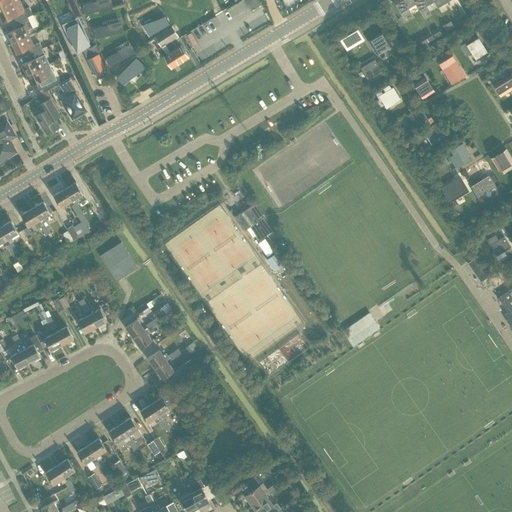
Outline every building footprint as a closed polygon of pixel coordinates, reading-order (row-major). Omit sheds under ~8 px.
[(0,0),(0,11),(21,1),(19,0),(0,0)] [(402,0),(393,0),(400,12),(408,8),(402,0)] [(423,0),(413,0),(415,3),(415,4),(419,10),(426,5),(423,0)] [(14,17),(16,22),(28,17),(33,15),(29,7),(24,10),(21,1),(0,11),(0,17),(0,18),(2,22),(14,17)] [(10,38),(9,38),(11,44),(29,35),(27,30),(32,27),(28,17),(16,22),(19,28),(7,33),(10,38)] [(78,17),(62,25),(73,49),(76,48),(77,51),(88,46),(87,43),(90,42),(78,17)] [(166,54),(164,56),(172,68),(188,58),(180,46),(176,48),(171,41),(178,36),(172,26),(155,37),(161,47),(162,47),(166,54)] [(358,29),(340,40),(347,51),(355,46),(354,45),(364,39),(358,29)] [(384,33),(370,42),(376,53),(390,44),(384,33)] [(34,45),(29,35),(11,44),(14,49),(15,49),(17,53),(28,48),(31,54),(42,48),(39,42),(34,45)] [(477,35),(466,42),(477,61),(488,54),(477,35)] [(41,61),(47,58),(42,48),(31,54),(33,59),(22,64),(24,69),(23,69),(26,75),(44,67),(41,61)] [(448,58),(454,54),(450,49),(445,52),(448,58)] [(99,54),(87,59),(94,74),(106,69),(99,54)] [(375,60),(361,69),(362,71),(365,76),(367,80),(382,72),(375,60)] [(448,66),(444,68),(453,83),(465,76),(456,60),(452,63),(451,61),(447,64),(448,66)] [(507,66),(502,69),(505,75),(510,72),(507,66)] [(48,76),(44,67),(26,75),(27,82),(30,81),(32,84),(43,79),(45,85),(57,79),(54,73),(48,76)] [(511,74),(508,76),(494,85),(501,96),(511,88),(511,74)] [(426,78),(415,84),(423,99),(434,92),(426,78)] [(86,111),(79,100),(80,99),(70,82),(62,86),(68,97),(62,100),(73,119),(77,116),(78,116),(80,116),(81,115),(82,113),(86,111)] [(383,89),(385,92),(383,94),(381,91),(376,94),(379,99),(380,100),(381,100),(384,104),(386,107),(400,99),(393,88),(392,88),(391,88),(389,85),(383,89)] [(48,91),(39,96),(40,97),(47,100),(50,99),(52,97),(48,91)] [(40,104),(44,111),(36,116),(47,134),(59,127),(55,120),(60,117),(50,99),(47,100),(40,104)] [(420,108),(409,114),(418,129),(429,122),(427,119),(420,108)] [(14,148),(9,140),(16,136),(7,120),(0,124),(0,162),(12,155),(11,153),(11,150),(14,148)] [(453,136),(447,126),(442,129),(438,122),(427,129),(436,143),(446,136),(447,139),(453,136)] [(453,149),(451,150),(460,165),(471,158),(462,143),(460,144),(459,142),(452,146),(453,149)] [(491,159),(498,170),(499,171),(511,162),(511,160),(505,150),(491,159)] [(489,176),(471,186),(477,197),(496,187),(493,183),(497,181),(493,175),(490,177),(489,176)] [(442,189),(449,200),(467,189),(460,178),(446,187),(442,189)] [(83,194),(75,182),(64,189),(72,201),(74,204),(77,203),(80,201),(77,198),(83,194)] [(61,208),(72,201),(64,189),(54,195),(61,208)] [(451,204),(454,209),(459,206),(456,201),(451,204)] [(50,214),(43,202),(32,208),(42,224),(44,223),(46,222),(47,221),(45,217),(50,214)] [(77,203),(74,204),(72,206),(75,211),(80,208),(77,203)] [(250,226),(254,232),(259,240),(267,235),(272,242),(278,238),(263,218),(264,216),(255,203),(236,217),(245,230),(250,226)] [(37,227),(40,226),(42,224),(32,208),(21,215),(28,227),(34,224),(37,227)] [(80,208),(75,211),(78,217),(83,214),(80,208)] [(83,214),(78,217),(81,222),(88,232),(95,228),(93,225),(90,226),(83,214)] [(18,233),(11,221),(0,227),(3,232),(10,244),(12,242),(14,241),(11,237),(18,233)] [(88,232),(81,222),(73,227),(72,226),(67,229),(68,230),(74,241),(88,232)] [(10,244),(3,232),(0,227),(0,254),(1,254),(0,251),(0,243),(2,243),(4,247),(7,245),(10,244)] [(23,230),(25,232),(27,236),(31,233),(27,227),(23,230)] [(74,241),(68,230),(62,234),(68,244),(74,241)] [(495,235),(487,240),(497,256),(511,248),(504,237),(498,240),(495,235)] [(12,242),(10,244),(7,245),(10,250),(15,247),(12,242)] [(117,281),(138,267),(121,242),(100,256),(117,281)] [(273,273),(284,265),(276,253),(265,261),(273,273)] [(473,260),(472,260),(468,263),(481,282),(486,279),(473,260)] [(511,288),(498,298),(508,312),(505,314),(508,319),(506,320),(511,328),(511,288)] [(64,297),(59,300),(64,309),(69,306),(64,297)] [(58,298),(53,301),(59,312),(64,309),(59,300),(58,298)] [(87,304),(84,299),(78,301),(82,307),(87,304)] [(39,304),(36,306),(40,312),(39,313),(43,320),(45,319),(46,318),(39,304)] [(90,310),(87,304),(82,307),(85,313),(90,310)] [(147,305),(137,312),(141,317),(151,310),(147,305)] [(90,310),(87,311),(89,315),(96,327),(107,321),(101,309),(94,312),(92,308),(90,310)] [(96,327),(89,315),(78,321),(85,333),(96,327)] [(160,322),(156,318),(151,321),(154,326),(160,322)] [(145,329),(138,319),(126,327),(133,338),(145,329)] [(154,326),(151,321),(146,325),(149,330),(154,326)] [(53,322),(48,325),(51,331),(56,328),(53,322)] [(74,338),(67,326),(56,332),(63,345),(74,338)] [(145,329),(133,338),(141,348),(152,340),(145,329)] [(63,345),(56,332),(45,338),(41,332),(36,335),(43,349),(49,346),(51,351),(63,345)] [(43,349),(36,335),(30,338),(34,345),(27,348),(25,343),(23,344),(20,346),(29,362),(40,356),(38,352),(43,349)] [(9,349),(3,338),(0,339),(0,347),(0,348),(3,353),(9,349)] [(20,346),(17,347),(16,348),(18,353),(12,356),(18,368),(29,362),(20,346)] [(182,353),(178,348),(173,352),(176,357),(182,353)] [(170,358),(168,355),(166,353),(163,355),(159,350),(148,358),(155,368),(167,360),(169,358),(170,358)] [(176,357),(173,352),(168,355),(170,358),(169,358),(171,360),(176,357)] [(174,370),(167,360),(155,368),(162,379),(174,370)] [(170,392),(165,395),(173,409),(179,406),(170,392)] [(163,413),(170,408),(162,397),(151,404),(161,419),(164,417),(166,416),(163,413)] [(161,419),(151,404),(141,411),(148,422),(154,419),(156,422),(159,421),(161,419)] [(164,417),(161,419),(159,421),(162,426),(167,423),(164,417)] [(132,433),(138,429),(131,418),(120,424),(130,440),(133,438),(135,437),(132,433)] [(167,423),(162,426),(166,431),(170,428),(167,423)] [(130,440),(120,424),(109,431),(117,443),(123,439),(126,442),(128,441),(130,440)] [(158,437),(153,441),(160,452),(165,448),(158,437)] [(106,450),(99,438),(88,445),(98,461),(101,459),(103,458),(100,454),(106,450)] [(133,438),(130,440),(128,441),(131,447),(136,443),(133,438)] [(154,455),(160,452),(153,441),(147,445),(154,455)] [(98,461),(88,445),(78,452),(85,464),(91,459),(94,463),(96,462),(98,461)] [(189,460),(195,457),(190,448),(184,451),(189,460)] [(68,459),(57,466),(64,477),(75,470),(68,459)] [(101,459),(98,461),(96,462),(99,467),(104,464),(101,459)] [(120,460),(114,464),(122,476),(127,473),(120,460)] [(104,464),(99,467),(103,472),(107,469),(104,464)] [(64,477),(57,466),(46,473),(54,484),(60,480),(62,484),(64,483),(67,481),(66,481),(64,477)] [(156,469),(140,478),(143,484),(146,482),(148,486),(161,479),(156,469)] [(258,473),(245,482),(250,489),(263,480),(258,473)] [(94,474),(88,477),(97,490),(102,486),(94,474)] [(186,475),(181,478),(184,484),(189,482),(189,481),(186,475)] [(138,478),(126,484),(126,485),(130,492),(142,486),(138,478)] [(72,484),(69,479),(66,481),(67,481),(64,483),(68,488),(72,484)] [(189,482),(184,484),(187,490),(189,489),(191,493),(198,507),(210,501),(202,487),(204,486),(201,479),(192,483),(191,480),(189,481),(189,482)] [(76,490),(72,484),(68,488),(71,493),(76,490)] [(126,485),(121,488),(126,498),(132,494),(130,492),(126,485)] [(269,493),(276,488),(274,485),(267,490),(266,488),(263,491),(259,485),(245,495),(252,505),(266,495),(267,496),(270,494),(269,493)] [(279,492),(276,488),(269,493),(270,494),(272,497),(279,492)] [(187,511),(188,511),(198,507),(191,493),(180,499),(187,511)] [(150,494),(147,495),(145,497),(148,503),(153,500),(150,494)] [(263,511),(273,505),(267,496),(266,495),(252,505),(256,511),(263,511)] [(157,506),(153,500),(148,503),(150,506),(152,509),(154,508),(156,511),(170,511),(167,506),(160,509),(158,505),(157,506)] [(41,508),(43,511),(59,511),(54,501),(41,508)] [(76,508),(73,502),(68,506),(70,510),(76,508)]
